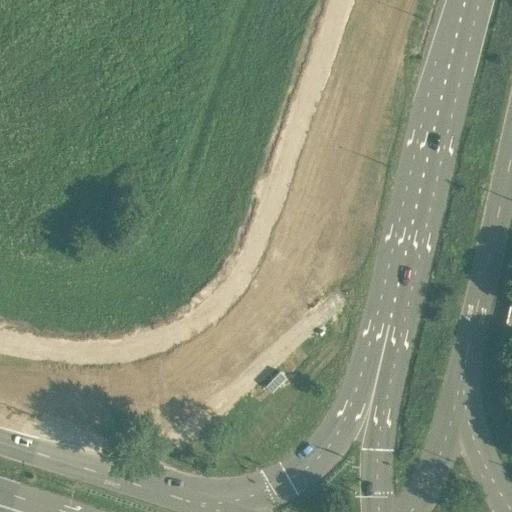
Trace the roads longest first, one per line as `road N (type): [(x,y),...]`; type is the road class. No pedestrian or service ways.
road 1 (primary): [(472,0),(388,319)]
road 2 (secondary): [(388,319),(333,438),(307,466),(238,498),(192,502)]
road 3 (primary): [(461,375),(511,152)]
road 4 (secondary): [(192,502),(0,441)]
road 5 (primary): [(388,319),(376,511)]
road 6 (secondary): [(406,511),(438,457),(461,375)]
road 7 (primary): [(511,511),(467,422),(461,375)]
